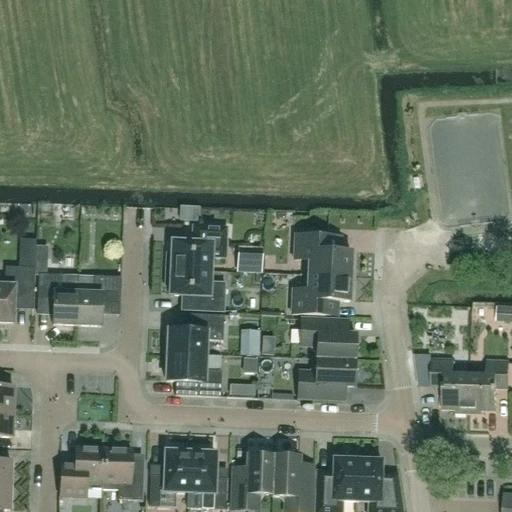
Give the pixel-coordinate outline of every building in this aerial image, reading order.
[(164,271),(209,272),(210,259),(224,259),(225,229),(197,228),(196,238),(190,238),(190,244),(170,243),(170,255),(165,255),(164,271)] [(307,261),(307,276),(349,278),(350,253),(326,252),(327,237),(294,236),(293,260),(307,261)] [(260,274),(261,253),(240,252),(239,273),(260,274)] [(0,286),(0,324),(12,325),(13,308),(29,308),(30,270),(4,268),(4,287),(0,286)] [(209,272),(164,271),(164,286),(169,286),(168,297),(195,298),(197,301),(197,312),(222,313),(223,284),(209,284),(209,272)] [(76,327),(77,294),(78,277),(63,277),(38,275),(37,301),(53,302),(52,326),(76,327)] [(349,278),(307,276),(306,291),(292,291),(291,316),(324,317),(324,302),(348,303),(349,278)] [(120,279),(92,278),(92,294),(77,294),(76,327),(100,328),(100,316),(118,317),(120,279)] [(511,323),(511,307),(496,307),(496,323),(511,323)] [(166,355),(205,356),(205,341),(226,342),(226,334),(222,334),(223,317),(199,316),(198,328),(192,328),(192,332),(167,331),(166,355)] [(315,361),(354,362),(355,336),(347,336),(347,322),(300,320),(299,347),(309,347),(315,353),(315,361)] [(264,349),(264,324),(244,324),(244,349),(264,349)] [(205,356),(166,355),(165,383),(177,383),(177,396),(174,396),(174,397),(219,399),(220,372),(204,371),(205,356)] [(431,362),(416,362),(419,386),(430,386),(430,388),(442,389),(441,412),(455,412),(455,415),(468,415),(469,375),(453,375),(453,361),(431,360),(431,362)] [(354,362),(315,361),(315,368),(308,373),(298,373),(296,400),(344,402),(345,388),(353,388),(354,362)] [(469,375),(468,415),(481,416),(481,413),(495,413),(496,390),(508,391),(508,363),(486,362),(485,376),(469,375)] [(119,390),(120,371),(99,370),(99,389),(119,390)] [(229,396),(254,397),(254,387),(230,386),(229,396)] [(0,414),(12,415),(12,389),(0,388),(0,414)] [(12,415),(0,414),(0,438),(11,439),(12,415)] [(85,500),(85,490),(101,491),(101,483),(103,450),(75,449),(74,471),(62,471),(61,499),(85,500)] [(131,452),(103,450),(101,483),(117,483),(117,501),(141,502),(142,474),(142,462),(130,462),(131,452)] [(188,454),(187,494),(201,494),(200,510),(224,511),(226,480),(214,480),(215,455),(206,455),(206,451),(193,451),(193,454),(188,454)] [(187,494),(188,454),(165,453),(164,478),(150,477),(148,508),(174,509),(175,493),(187,494)] [(271,496),(272,457),(246,456),(246,470),(232,469),(230,511),(232,511),(257,511),(258,503),(263,496),(271,496)] [(272,457),(271,496),(271,498),(279,498),(284,505),(283,511),(310,511),(312,467),(298,466),(299,458),(272,457)] [(355,503),(356,461),(332,460),(331,487),(327,487),(327,491),(315,491),(314,511),(341,511),(342,503),(355,503)] [(356,461),(355,503),(368,504),(367,511),(401,511),(399,494),(384,493),(384,489),(380,489),(381,461),(356,461)] [(0,486),(10,487),(10,463),(0,462),(0,486)] [(9,511),(10,487),(0,486),(0,511),(8,511),(9,511)] [(511,511),(511,496),(503,496),(502,511),(511,511)]
